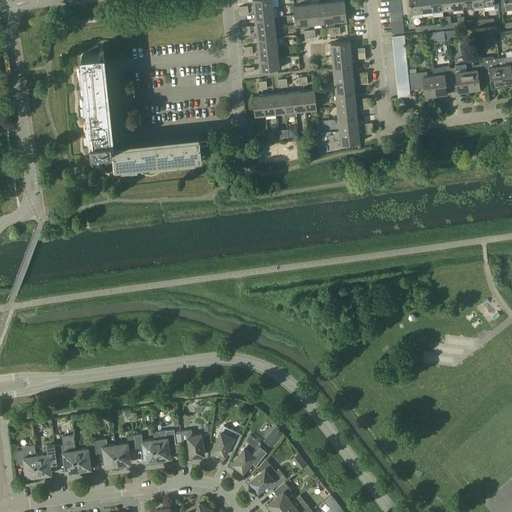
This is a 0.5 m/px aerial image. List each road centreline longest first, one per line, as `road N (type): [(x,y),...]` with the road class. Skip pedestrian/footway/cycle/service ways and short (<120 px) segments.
road 1 (tertiary): [(392,511),(270,370),(211,358),(59,379)]
road 2 (residential): [(0,222),(19,218),(32,192),(8,20),(13,7),(42,0)]
road 3 (residential): [(511,109),(390,126),(371,0)]
road 4 (residential): [(117,99),(120,124),(130,132),(243,119),(240,85)]
road 5 (residential): [(236,52),(120,65),(117,99)]
road 6 (residential): [(8,507),(141,489)]
road 7 (residential): [(240,85),(117,99)]
